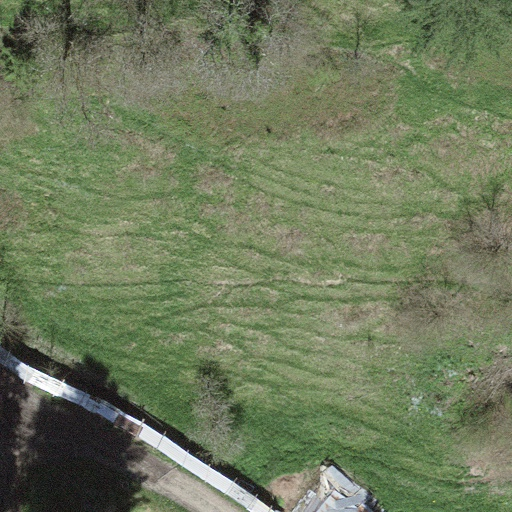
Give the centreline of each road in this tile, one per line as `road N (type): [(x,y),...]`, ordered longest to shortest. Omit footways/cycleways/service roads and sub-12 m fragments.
road 1 (track): [(232,0),(337,35),(511,2)]
road 2 (track): [(0,377),(214,511)]
road 3 (track): [(0,14),(123,23),(191,0)]
